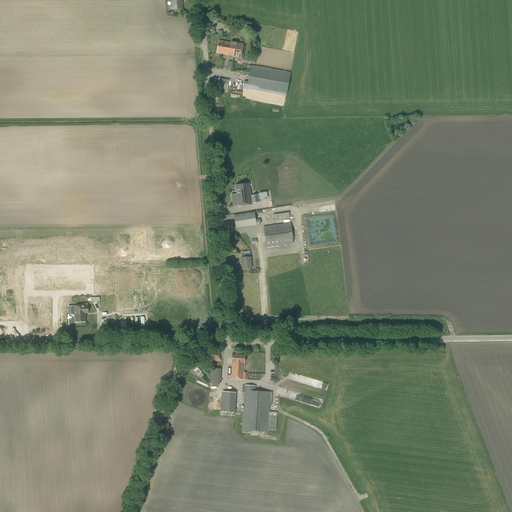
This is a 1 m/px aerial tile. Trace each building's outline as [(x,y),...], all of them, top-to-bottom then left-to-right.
[(170,0),(171,10),(182,9),(182,3),(181,3),(180,0),(170,0)] [(230,47),(231,43),(219,40),(216,53),(234,56),(235,50),(232,50),(233,48),(230,47)] [(234,56),(234,57),(240,58),(243,44),(231,42),(231,43),(230,47),(233,48),(232,50),(235,50),(234,56)] [(249,77),(288,84),(290,73),(251,66),(249,77)] [(286,95),(288,84),(249,77),(248,82),(244,81),(243,87),(286,95)] [(226,92),(228,80),(218,79),(216,90),(226,92)] [(251,196),(249,183),(235,185),(238,207),(252,205),(252,203),(259,202),(259,198),(261,198),(261,195),(258,195),(251,196)] [(255,220),(254,212),(233,215),(236,228),(260,224),(260,219),(255,220)] [(274,221),(290,219),(289,213),(273,215),(274,221)] [(266,248),(293,244),(290,223),(263,227),(266,248)] [(14,255),(22,255),(22,240),(14,240),(14,250),(13,250),(13,254),(14,254),(14,255)] [(242,269),(252,268),(250,257),(250,251),(241,252),(242,254),(241,254),(241,258),(242,269)] [(14,267),(14,278),(20,278),(20,274),(24,274),(24,267),(14,267)] [(95,268),(95,276),(100,276),(100,280),(106,280),(109,280),(109,269),(106,269),(106,268),(95,268)] [(14,278),(14,290),(24,290),(24,282),(20,282),(20,278),(14,278)] [(95,284),(95,291),(106,291),(106,280),(100,280),(100,284),(95,284)] [(146,280),(136,281),(137,288),(147,288),(146,280)] [(31,297),(31,307),(45,307),(45,297),(40,297),(40,299),(38,299),(38,297),(31,297)] [(88,305),(87,303),(81,304),(81,306),(68,306),(68,315),(75,314),(75,322),(85,322),(85,314),(88,314),(88,305)] [(221,353),(221,350),(209,350),(208,361),(221,361),(221,358),(220,358),(220,353),(221,353)] [(243,379),(243,373),(244,368),(244,363),(245,363),(245,355),(232,355),(232,356),(231,359),(231,362),(232,362),(232,363),(231,379),(243,379)] [(220,385),(221,369),(212,369),(211,385),(220,385)] [(268,432),(269,409),(270,392),(255,391),(255,386),(244,385),(242,430),(268,432)] [(235,413),(236,392),(221,391),(220,412),(235,413)] [(286,398),(303,402),(304,396),(288,391),(286,398)]
